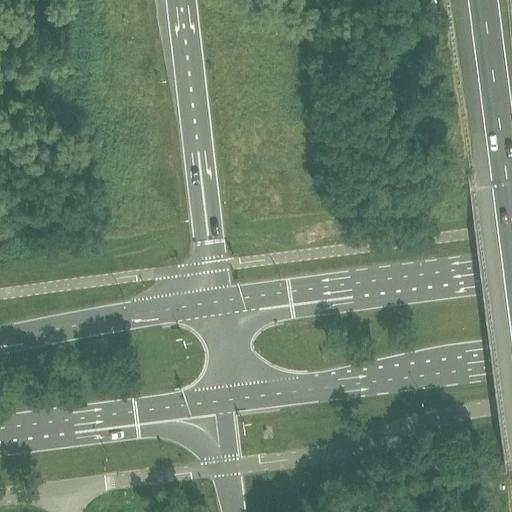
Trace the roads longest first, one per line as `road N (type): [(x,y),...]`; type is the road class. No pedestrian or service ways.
road 1 (motorway): [(190,0),(223,304)]
road 2 (primary): [(222,401),(511,363)]
road 3 (primary): [(511,265),(223,304)]
road 4 (unclassified): [(229,467),(296,459),(511,404)]
road 5 (unclassified): [(0,497),(229,467)]
road 6 (primary): [(223,304),(0,344)]
road 7 (motorway): [(483,0),(511,219)]
road 8 (motorway): [(229,467),(171,429),(22,429)]
road 9 (primary): [(22,429),(222,401)]
